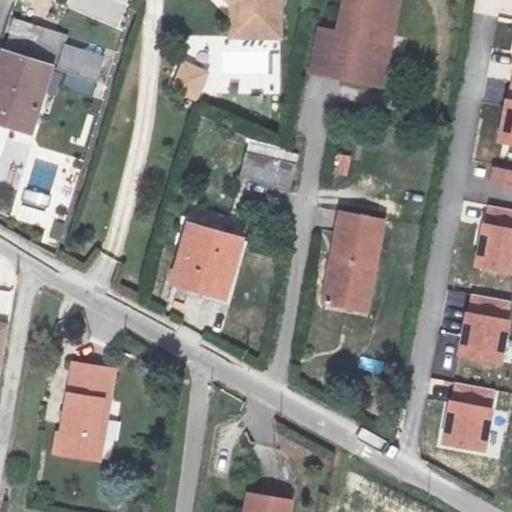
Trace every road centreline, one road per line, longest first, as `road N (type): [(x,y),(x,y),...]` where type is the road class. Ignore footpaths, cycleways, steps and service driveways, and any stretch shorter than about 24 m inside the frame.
road 1 (residential): [(494,0),(406,464)]
road 2 (residential): [(312,133),(274,391)]
road 3 (residential): [(0,458),(33,258)]
road 4 (unclassified): [(33,258),(206,354)]
road 5 (residential): [(182,511),(206,354)]
road 6 (unclassified): [(274,391),(406,464)]
